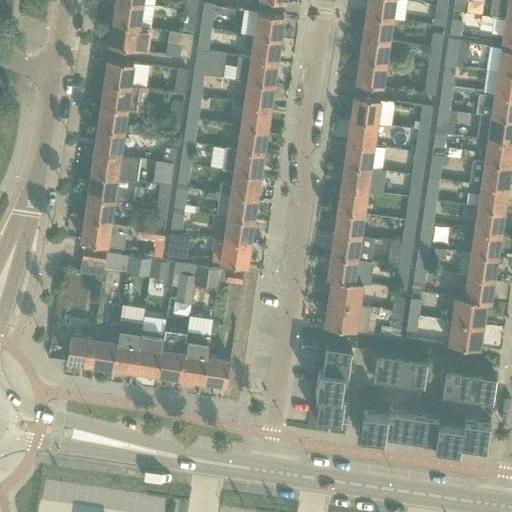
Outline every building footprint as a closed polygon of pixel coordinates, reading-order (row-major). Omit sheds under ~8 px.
[(122,0),(115,0),(112,22),(138,26),(141,3),(122,0)] [(185,0),(184,9),(196,11),(197,0),(185,0)] [(368,0),(366,13),(392,17),(403,19),(406,0),(368,0)] [(434,15),(433,24),(444,26),(445,26),(446,17),(448,2),(437,0),(434,15)] [(511,0),(491,0),(489,16),(493,16),(506,18),(511,18),(511,0)] [(203,3),(200,26),(209,28),(212,5),(203,3)] [(184,9),(181,31),(193,33),(196,11),(184,9)] [(258,11),(254,34),(280,38),(283,15),(258,11)] [(366,13),(363,36),(388,40),(392,17),(366,13)] [(453,16),(450,32),(461,33),(463,18),(453,16)] [(493,16),(491,32),(503,33),(502,41),(508,42),(511,42),(511,18),(506,18),(493,16)] [(112,22),(109,45),(128,48),(134,49),(141,50),(148,51),(151,28),(138,26),(112,22)] [(200,26),(197,49),(206,50),(209,28),(200,26)] [(168,31),(166,31),(165,43),(179,45),(178,54),(189,55),(192,34),(168,31)] [(432,32),(430,46),(441,47),(443,34),(432,32)] [(254,34),(251,57),(276,61),(280,38),(254,34)] [(363,36),(359,59),(385,62),(388,40),(363,36)] [(448,39),(444,63),(465,66),(468,42),(448,39)] [(430,46),(428,60),(439,62),(441,47),(430,46)] [(511,48),(502,47),(498,70),(511,72),(511,48)] [(206,50),(197,49),(194,71),(221,75),(224,53),(206,50)] [(237,55),(234,78),(248,80),(273,83),(276,61),(251,57),(237,55)] [(107,58),(103,81),(129,85),(132,62),(107,58)] [(385,62),(359,59),(356,82),(382,86),(385,62)] [(176,69),(173,92),(183,93),(184,93),(187,70),(176,69)] [(444,70),(442,85),(452,87),(455,71),(444,70)] [(511,72),(498,70),(495,93),(511,95),(511,72)] [(425,77),(423,92),(434,93),(436,78),(425,77)] [(192,78),(190,94),(200,96),(203,80),(192,78)] [(248,80),(244,102),(270,106),(273,83),(248,80)] [(103,81),(100,104),(125,108),(144,111),(148,88),(129,85),(103,81)] [(452,87),(442,85),(440,99),(450,101),(452,87)] [(511,95),(495,93),(491,115),(511,118),(511,95)] [(190,94),(187,117),(197,118),(200,96),(190,94)] [(354,94),(351,117),(376,121),(380,98),(354,94)] [(171,101),(169,114),(181,116),(183,102),(171,101)] [(244,102),(241,125),(266,129),(270,106),(244,102)] [(100,104),(96,127),(122,131),(125,108),(100,104)] [(421,105),(418,120),(430,122),(432,107),(421,105)] [(169,114),(167,128),(179,130),(181,116),(169,114)] [(478,114),(475,136),(488,138),(511,141),(511,118),(491,115),(491,116),(478,114)] [(437,115),(435,130),(446,132),(448,117),(437,115)] [(187,117),(183,140),(194,141),(197,118),(187,117)] [(351,117),(348,140),(373,144),(376,121),(351,117)] [(128,124),(127,132),(152,135),(154,128),(128,124)] [(241,125),(238,148),(263,151),(266,129),(241,125)] [(96,127),(93,149),(119,153),(122,131),(96,127)] [(446,132),(435,130),(433,144),(444,146),(446,132)] [(416,137),(414,150),(425,152),(427,139),(416,137)] [(511,141),(488,138),(484,161),(510,164),(511,153),(511,141)] [(194,141),(183,140),(181,153),(192,155),(194,141)] [(348,140),(344,163),(370,167),(373,144),(348,140)] [(164,144),(162,160),(173,161),(175,146),(164,144)] [(225,146),(221,168),(234,170),(260,174),(263,151),(238,148),(225,146)] [(119,153),(93,149),(90,172),(115,176),(133,179),(137,156),(119,153)] [(425,152),(414,150),(412,164),(423,166),(425,152)] [(155,159),(152,181),(170,183),(173,161),(162,160),(155,159)] [(472,159),(469,182),(481,183),(507,187),(510,164),(484,161),(472,159)] [(431,160),(428,176),(439,177),(441,161),(431,160)] [(341,186),(366,189),(374,190),(382,192),(386,169),(370,167),(344,163),(341,186)] [(178,166),(176,185),(188,187),(190,168),(178,166)] [(218,191),(231,193),(256,197),(260,174),(234,170),(232,183),(219,181),(218,191)] [(90,172),(86,195),(112,199),(131,201),(134,179),(133,179),(115,176),(90,172)] [(408,192),(407,195),(418,197),(422,175),(410,174),(408,192)] [(439,177),(428,176),(426,189),(437,190),(439,177)] [(481,183),(478,206),(504,210),(507,187),(481,183)] [(176,185),(174,197),(186,199),(188,187),(176,185)] [(341,186),(338,208),(363,212),(366,189),(341,186)] [(157,189),(155,205),(166,207),(169,191),(157,189)] [(231,193),(228,215),(253,219),(256,197),(231,193)] [(86,195),(83,217),(109,221),(112,199),(86,195)] [(407,195),(405,209),(416,211),(418,197),(407,195)] [(424,204),(422,221),(432,223),(434,206),(424,204)] [(166,207),(155,205),(153,218),(164,219),(166,207)] [(478,206),(474,229),(500,232),(504,210),(478,206)] [(338,208),(334,231),(360,235),(363,212),(338,208)] [(216,215),(213,236),(214,237),(224,238),(250,242),(253,219),(228,215),(227,216),(216,215)] [(172,216),(170,230),(180,232),(183,217),(172,216)] [(83,217),(80,241),(99,244),(105,245),(122,247),(126,224),(109,222),(109,221),(83,217)] [(432,223),(422,221),(420,235),(430,237),(432,223)] [(137,226),(136,232),(147,234),(145,250),(160,252),(163,230),(163,229),(163,228),(137,225),(137,226)] [(402,226),(400,241),(411,242),(413,227),(402,226)] [(474,229),(471,251),(497,255),(500,232),(474,229)] [(170,230),(168,245),(178,246),(180,232),(170,230)] [(334,231),(331,254),(371,260),(374,237),(360,235),(334,231)] [(214,237),(212,247),(215,247),(213,260),(227,262),(246,265),(250,242),(224,238),(214,237)] [(400,241),(397,263),(408,265),(411,242),(400,241)] [(79,269),(102,272),(106,251),(82,247),(79,269)] [(105,261),(104,267),(119,270),(120,263),(122,253),(106,251),(105,261)] [(417,251),(415,266),(427,268),(429,252),(417,251)] [(471,251),(467,274),(493,278),(497,255),(471,251)] [(129,254),(126,271),(148,274),(149,267),(151,257),(129,254)] [(327,277),(331,277),(363,282),(363,280),(367,281),(371,260),(331,254),(327,277)] [(148,274),(148,275),(168,278),(170,260),(166,260),(151,257),(149,267),(148,274)] [(174,261),(172,271),(180,272),(175,299),(191,301),(194,281),(196,265),(174,261)] [(196,265),(194,281),(216,284),(218,268),(196,265)] [(427,268),(415,266),(411,290),(423,291),(427,268)] [(225,279),(241,282),(242,271),(227,268),(225,279)] [(395,273),(393,286),(404,288),(406,275),(395,273)] [(467,274),(464,297),(486,300),(490,301),(493,278),(467,274)] [(331,277),(328,301),(359,306),(363,282),(331,277)] [(393,295),(391,311),(402,312),(405,296),(393,295)] [(455,296),(451,319),(482,324),(486,300),(464,297),(455,296)] [(410,298),(407,313),(418,315),(420,299),(410,298)] [(328,301),(324,325),(343,328),(356,330),(367,331),(370,308),(359,306),(328,301)] [(118,317),(142,318),(142,306),(119,304),(118,317)] [(391,311),(389,327),(400,328),(402,312),(391,311)] [(407,313),(405,329),(416,330),(418,315),(407,313)] [(186,331),(179,376),(202,380),(206,354),(212,317),(189,314),(186,330),(186,331)] [(119,317),(111,366),(134,370),(140,328),(141,320),(119,317)] [(482,324),(451,319),(447,343),(479,348),(482,324)] [(140,328),(134,370),(157,373),(161,347),(163,331),(140,328)] [(163,331),(157,373),(179,376),(186,331),(163,328),(163,331)] [(66,360),(89,363),(93,337),(69,334),(66,360)] [(89,363),(111,366),(115,340),(93,337),(89,363)] [(347,373),(351,348),(326,344),(322,369),(343,372),(347,373)] [(401,355),(376,351),(372,376),(398,380),(401,355)] [(206,354),(202,380),(225,383),(229,357),(206,354)] [(427,359),(401,355),(398,380),(423,384),(427,359)] [(470,371),(445,367),(441,392),(466,396),(466,395),(470,371)] [(322,369),(318,368),(314,394),(318,394),(331,396),(340,397),(343,372),(322,369)] [(495,375),(470,371),(466,395),(466,396),(492,400),(495,375)] [(344,398),(340,397),(331,396),(318,394),(315,419),(340,423),(344,398)] [(387,409),(387,413),(383,435),(409,438),(412,414),(412,413),(387,409)] [(383,435),(387,413),(361,410),(358,435),(383,439),(383,435)] [(437,421),(438,417),(412,413),(412,414),(409,438),(434,442),(437,421)] [(462,425),(460,442),(485,446),(489,420),(463,417),(462,425)] [(460,442),(462,425),(437,421),(434,442),(433,446),(458,450),(460,442)]
